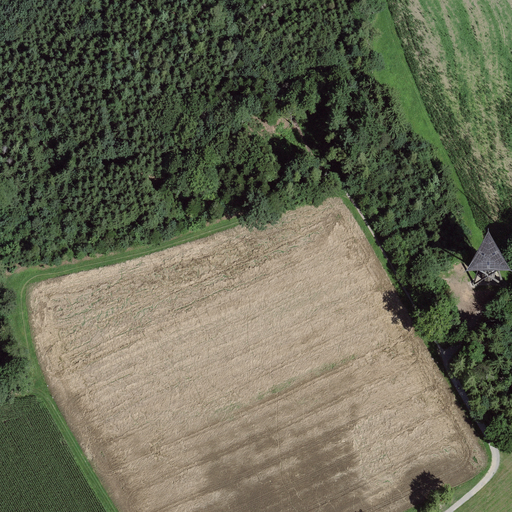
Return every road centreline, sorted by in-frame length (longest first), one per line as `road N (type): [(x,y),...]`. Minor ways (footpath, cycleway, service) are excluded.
road 1 (track): [(345,191),(34,281),(24,295),(33,386)]
road 2 (track): [(444,359),(496,459),(484,482),(449,511)]
road 3 (track): [(33,386),(114,511)]
